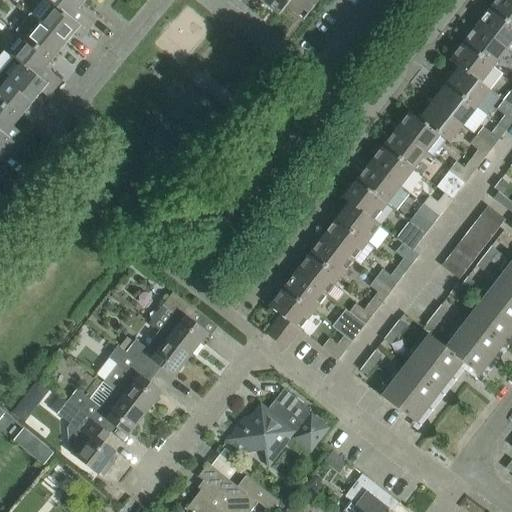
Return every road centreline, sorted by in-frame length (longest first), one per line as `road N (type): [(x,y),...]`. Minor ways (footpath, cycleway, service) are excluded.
road 1 (residential): [(143,487),(261,344),(453,492)]
road 2 (residential): [(0,210),(71,125),(69,102),(156,0)]
road 3 (residential): [(458,0),(432,35),(415,42),(361,120),(311,81)]
road 4 (residential): [(311,81),(211,0)]
